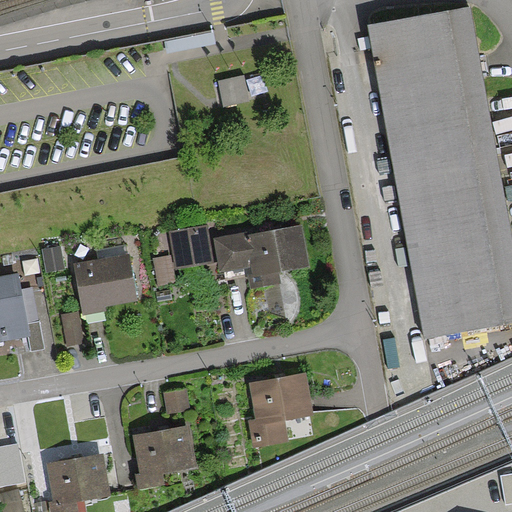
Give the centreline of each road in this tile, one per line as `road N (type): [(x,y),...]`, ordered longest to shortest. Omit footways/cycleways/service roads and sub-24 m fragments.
road 1 (residential): [(364,332),(0,396)]
road 2 (residential): [(299,0),(364,332)]
